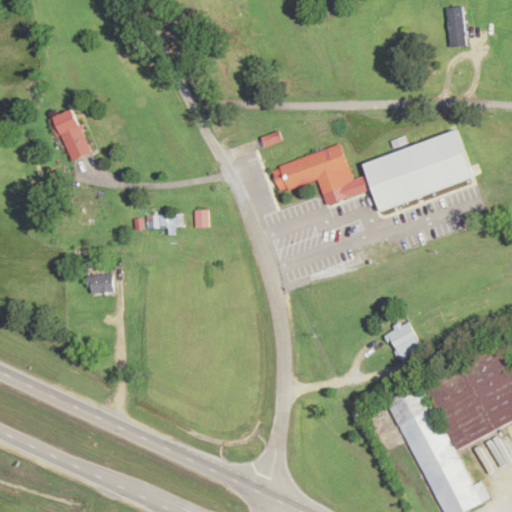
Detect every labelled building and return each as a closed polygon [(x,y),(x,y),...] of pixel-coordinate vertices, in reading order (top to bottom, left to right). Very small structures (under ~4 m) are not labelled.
[(469,46),(465,7),(448,9),(452,48),(469,46)] [(73,161),(93,153),(77,109),(56,116),(73,161)] [(268,146),(283,139),(280,132),(264,139),(268,146)] [(281,191),(319,180),(324,194),(357,184),(345,145),(274,167),(281,191)] [(195,228),(209,228),(209,210),(195,210),(195,228)] [(184,214),(146,214),(146,228),(184,228),(184,214)] [(90,275),(90,293),(114,293),(114,275),(90,275)] [(400,359),(424,350),(412,321),(388,331),(400,359)] [(439,511),(466,511),(492,501),(483,481),(473,486),(457,449),(511,425),(511,358),(507,347),(390,398),(439,511)]
